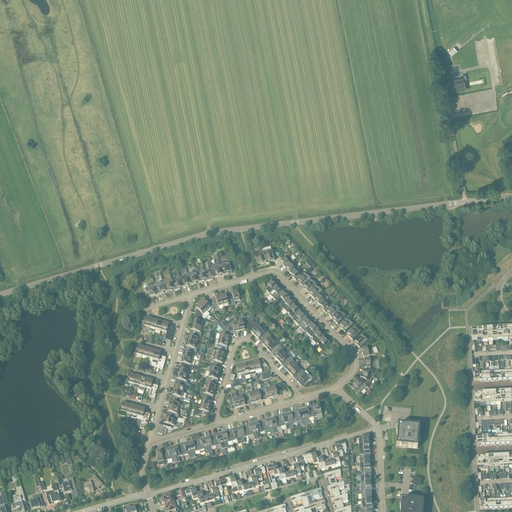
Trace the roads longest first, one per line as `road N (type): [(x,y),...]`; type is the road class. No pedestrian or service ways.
road 1 (unclassified): [(0,292),(213,230),(511,195)]
road 2 (residential): [(336,388),(353,371),(354,357),(275,272),(185,296)]
road 3 (residential): [(147,494),(377,428)]
road 4 (unknown): [(486,45),(491,100),(455,117),(463,200)]
road 5 (residential): [(299,399),(243,340),(234,347),(216,424)]
road 6 (residential): [(150,439),(185,296)]
